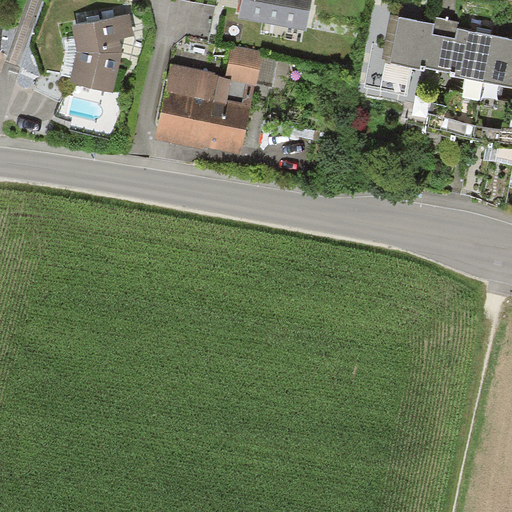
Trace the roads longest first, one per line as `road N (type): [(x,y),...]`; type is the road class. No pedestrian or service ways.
road 1 (secondary): [(0,160),(511,251)]
road 2 (track): [(449,511),(511,251)]
